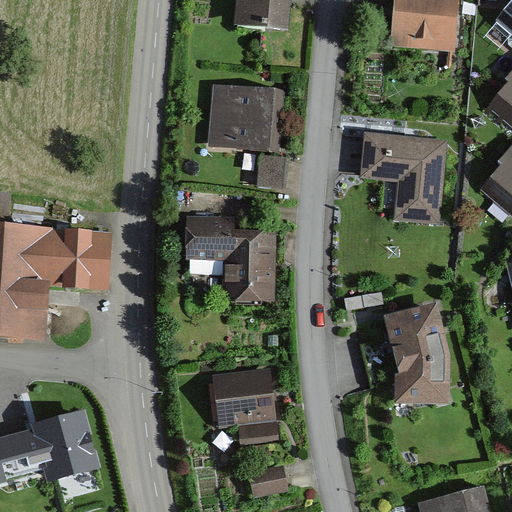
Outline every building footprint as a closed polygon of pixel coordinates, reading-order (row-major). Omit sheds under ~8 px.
[(284,32),(285,0),(247,0),(246,30),(284,32)] [(456,0),(394,0),(390,48),(451,54),(456,0)] [(511,4),(499,20),(511,31),(511,4)] [(511,80),(490,105),(511,124),(511,80)] [(274,95),(213,90),(208,148),(270,153),(274,95)] [(445,147),(365,138),(360,178),(400,183),(395,223),(435,227),(445,147)] [(511,153),(481,189),(511,215),(511,213),(511,153)] [(2,199),(0,198),(0,336),(40,339),(43,288),(104,291),(107,244),(0,238),(2,199)] [(234,224),(188,221),(186,260),(229,262),(227,300),(271,303),(275,236),(233,234),(234,224)] [(440,316),(386,323),(398,409),(452,402),(440,316)] [(267,377),(212,382),(217,437),(272,432),(267,377)] [(35,437),(0,446),(0,481),(48,468),(53,485),(98,472),(83,419),(34,433),(35,437)] [(284,471),(253,475),(256,497),(287,493),(284,471)] [(485,511),(481,493),(421,507),(421,511),(485,511)]
